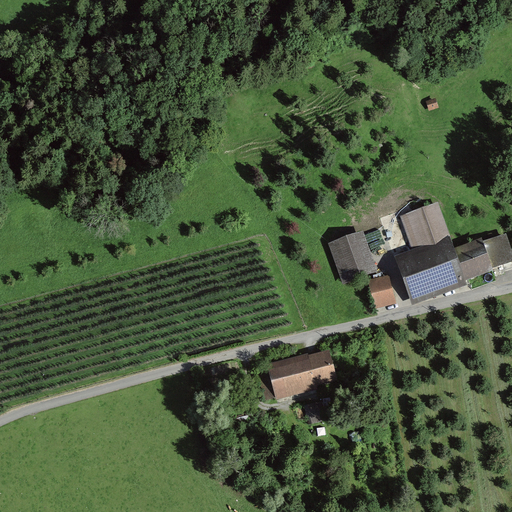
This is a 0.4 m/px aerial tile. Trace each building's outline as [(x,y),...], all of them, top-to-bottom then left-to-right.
[(413,252),(396,258),(413,306),(466,287),(465,284),(492,274),(491,271),(511,264),(511,252),(506,236),(483,245),(482,242),(454,252),(437,205),(401,218),(413,252)] [(363,234),(330,246),(344,286),(377,274),(363,234)] [(388,278),(369,284),(377,311),(396,306),(388,278)] [(308,356),(267,367),(277,404),(318,392),(318,389),(337,384),(329,354),(309,360),(308,356)] [(311,406),(312,426),(322,426),(321,406),(311,406)]
